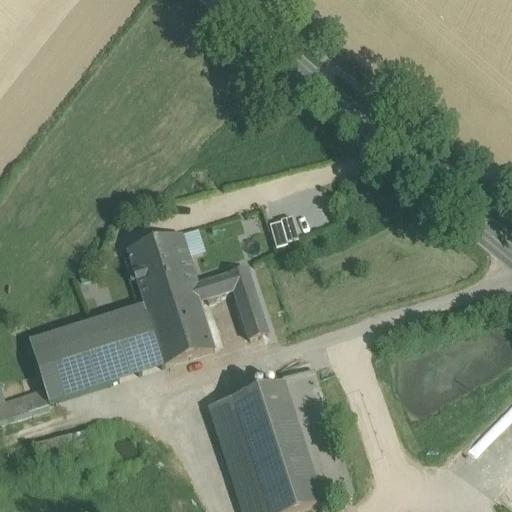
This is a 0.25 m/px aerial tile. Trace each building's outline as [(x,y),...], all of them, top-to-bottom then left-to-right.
[(266,223),(272,247),(300,240),(293,216),(266,223)] [(186,262),(190,260),(183,236),(128,254),(145,305),(145,306),(195,290),(194,287),(186,262)] [(186,262),(194,287),(198,286),(190,260),(186,262)] [(198,286),(194,287),(195,290),(199,304),(207,302),(209,306),(217,304),(215,299),(234,293),(249,342),(269,336),(247,270),(198,286)] [(195,290),(145,306),(145,308),(165,369),(215,353),(199,304),(195,290)] [(45,392),(49,405),(165,369),(145,308),(30,344),(45,392)] [(283,385),(210,409),(243,511),(307,511),(353,498),(313,373),(282,383),(283,385)] [(45,392),(26,399),(32,418),(51,412),(49,405),(45,392)] [(26,399),(0,407),(0,421),(2,428),(32,418),(26,399)] [(85,434),(37,447),(43,465),(64,457),(68,471),(93,464),(85,434)]
